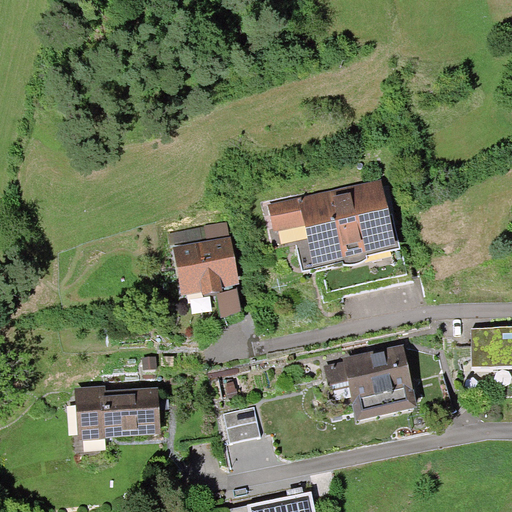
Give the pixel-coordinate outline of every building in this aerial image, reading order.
[(295,229),(305,272),(316,270),(324,302),(406,284),(395,237),(393,237),(388,218),(380,184),(272,208),(278,233),(295,229)] [(208,242),(174,249),(183,296),(202,293),(203,297),(217,294),(223,293),(222,289),(240,286),(227,223),(206,228),(208,242)] [(223,293),(217,294),(222,319),(242,315),(237,291),(223,293)] [(472,330),(472,371),(511,370),(511,328),(499,329),(472,330)] [(347,383),(356,424),(419,410),(404,346),(373,353),(342,360),(342,362),(347,383)] [(156,358),(143,359),(144,370),(156,370),(156,358)] [(328,387),(347,383),(342,362),(323,366),(328,387)] [(105,387),(76,389),(79,441),(161,436),(159,407),(158,389),(105,393),(105,387)] [(261,437),(255,408),(224,415),(230,443),(261,437)] [(314,511),(311,494),(298,496),(231,511),(210,511),(314,511)]
